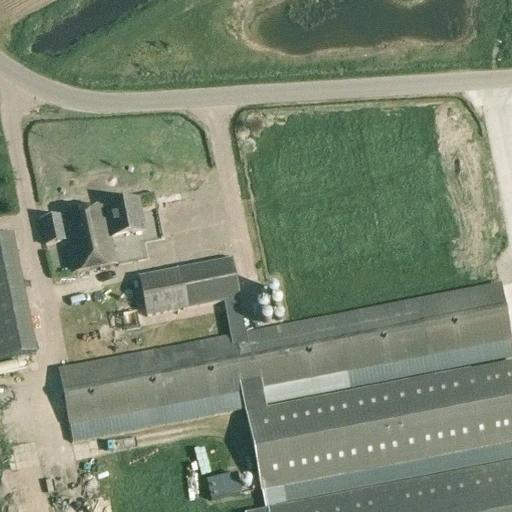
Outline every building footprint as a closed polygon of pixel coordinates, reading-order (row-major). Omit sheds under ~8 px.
[(136,202),(104,208),(111,239),(143,232),(136,202)] [(111,239),(104,208),(40,221),(45,246),(65,242),(71,275),(116,266),(111,239)] [(0,361),(36,354),(12,237),(0,239),(0,361)] [(261,492),(264,511),(287,507),(283,487),(511,443),(511,350),(342,383),(344,394),(266,409),(262,389),(511,342),(500,287),(245,337),(230,262),(139,279),(146,318),(223,304),(230,339),(58,371),(68,426),(241,392),(261,492)] [(511,511),(511,462),(287,507),(264,511),(259,511),(511,511)] [(236,476),(207,482),(211,502),(240,497),(236,476)]
